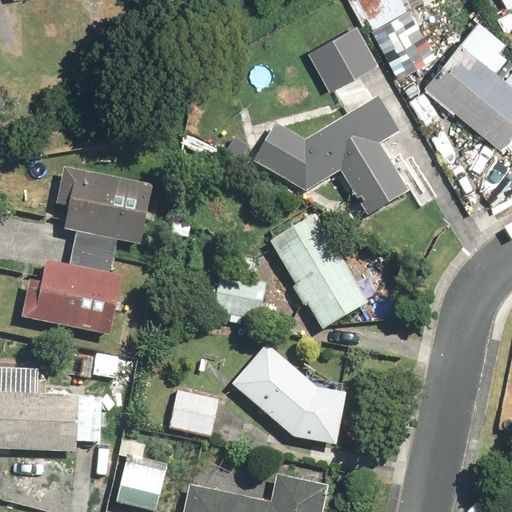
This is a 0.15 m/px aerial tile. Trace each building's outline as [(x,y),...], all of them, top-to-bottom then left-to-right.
[(422,0),(346,0),(393,82),(433,59),(405,10),(422,0)] [(511,0),(502,0),(507,8),(511,4),(511,0)] [(377,59),(355,24),(302,57),(324,92),(377,59)] [(511,91),(453,44),(418,87),(491,145),(511,118),(511,91)] [(393,134),(370,97),(301,139),(269,122),(248,163),(302,191),(334,171),(363,217),(404,191),(375,146),(393,134)] [(251,146),(233,135),(218,159),(237,170),(251,146)] [(103,336),(114,280),(100,277),(107,238),(135,242),(143,184),(51,171),(43,229),(70,233),(63,270),(26,263),(15,319),(103,336)] [(221,198),(216,184),(185,195),(190,210),(221,198)] [(267,245),(290,286),(283,291),(295,312),(303,307),(318,333),(360,308),(309,220),(267,245)] [(261,282),(214,280),(212,319),(259,322),(261,282)] [(329,446),(336,395),(314,392),(266,347),(228,388),(284,439),(329,446)] [(111,385),(116,365),(117,359),(93,353),(87,380),(111,385)] [(123,411),(133,369),(116,365),(111,385),(106,408),(123,411)] [(0,394),(0,454),(66,459),(71,399),(0,394)] [(213,405),(171,396),(165,430),(207,438),(213,405)] [(160,511),(168,472),(131,465),(123,510),(134,511),(160,511)] [(318,511),(323,491),(271,480),(265,507),(184,490),(179,511),(318,511)]
